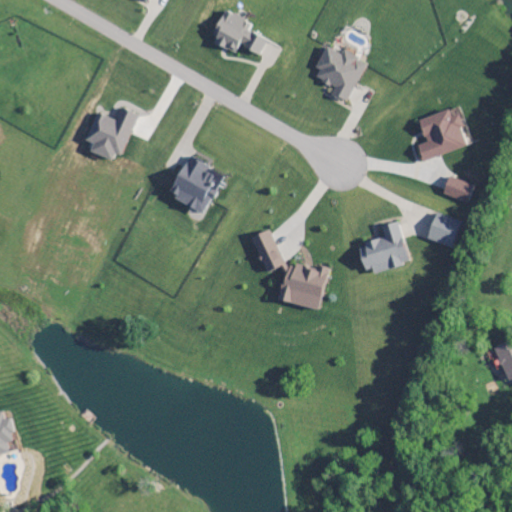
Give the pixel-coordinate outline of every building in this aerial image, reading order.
[(235,55),(238,47),(259,56),(266,40),(245,32),(249,23),(223,12),(213,36),(215,37),(212,45),(235,55)] [(346,104),(366,65),(343,53),(341,56),(326,48),(311,78),(333,89),(330,96),(346,104)] [(421,163),(468,147),(455,109),(417,122),(425,144),(416,147),(421,163)] [(84,142),(91,146),(88,153),(110,162),(113,155),(119,157),(136,117),(120,110),(115,123),(96,114),(84,142)] [(167,197),(202,215),(222,177),(187,158),(167,197)] [(473,187),(448,178),(441,196),(467,205),(473,187)] [(426,241),(452,250),(460,223),(434,214),(426,241)] [(407,265),(397,223),(380,227),(383,240),(357,246),(364,276),(407,265)] [(318,312),(328,270),(321,268),(320,273),(293,266),(283,270),(269,232),(250,239),(264,275),(280,268),(283,276),(277,302),(318,312)] [(511,342),(494,348),(505,382),(511,380),(511,342)]
